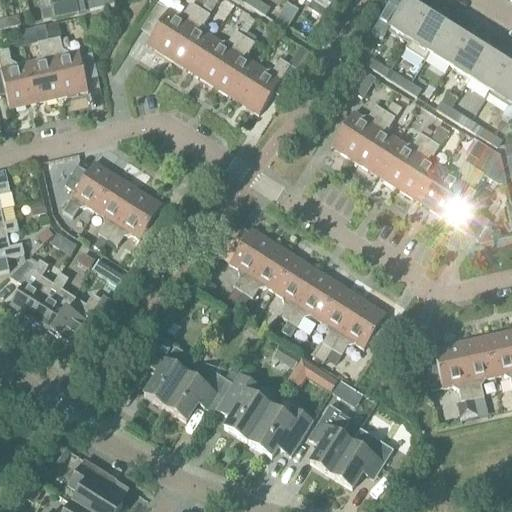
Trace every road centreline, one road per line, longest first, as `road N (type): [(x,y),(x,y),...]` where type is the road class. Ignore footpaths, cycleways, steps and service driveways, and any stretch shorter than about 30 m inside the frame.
road 1 (residential): [(511,278),(433,296),(162,122),(0,159)]
road 2 (residential): [(0,362),(83,429),(176,478)]
